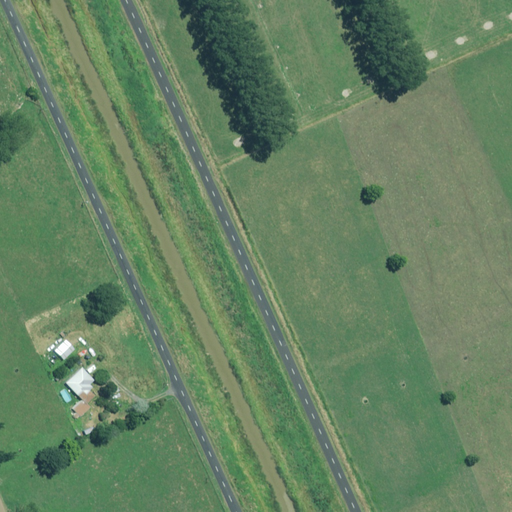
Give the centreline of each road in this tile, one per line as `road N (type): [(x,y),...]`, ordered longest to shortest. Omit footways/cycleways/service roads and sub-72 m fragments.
road 1 (unclassified): [(233,511),(1,0)]
road 2 (unclassified): [(122,0),(353,511)]
